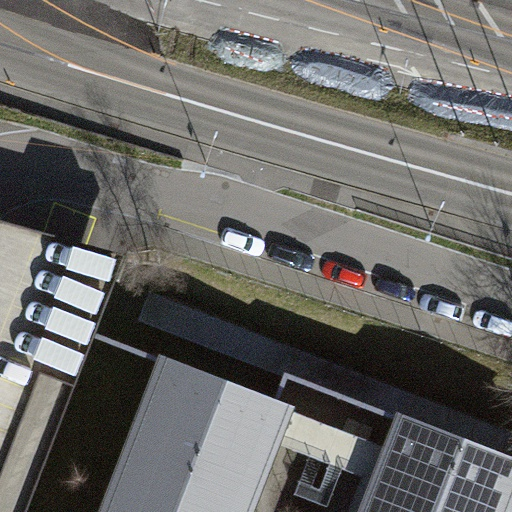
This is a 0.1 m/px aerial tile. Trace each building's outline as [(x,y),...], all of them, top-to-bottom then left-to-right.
[(0,219),(0,232),(83,265),(49,352),(85,366),(127,255),(0,219)] [(0,511),(27,511),(85,366),(49,352),(83,265),(0,232),(0,511)] [(511,459),(511,433),(151,294),(141,319),(414,425),(415,422),(511,459)] [(104,511),(235,511),(278,403),(164,359),(104,511)] [(379,511),(510,511),(511,508),(511,459),(415,422),(414,425),(379,511)]
